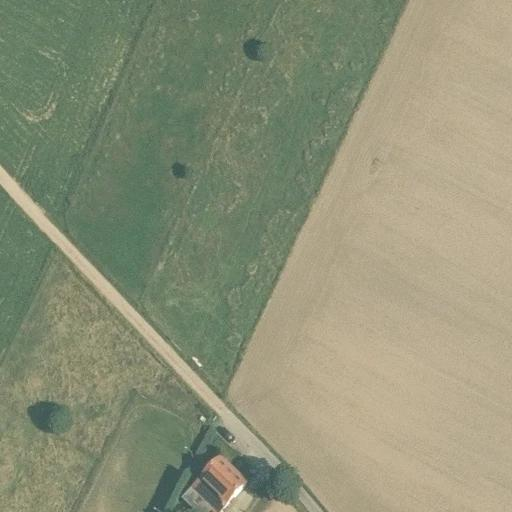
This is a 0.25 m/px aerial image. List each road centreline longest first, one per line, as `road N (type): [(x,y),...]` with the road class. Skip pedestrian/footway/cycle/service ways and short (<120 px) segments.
road 1 (track): [(0,164),(226,409)]
road 2 (unclassified): [(226,409),(316,511)]
